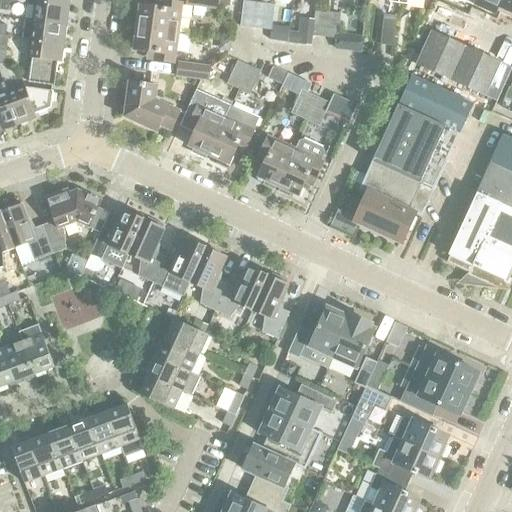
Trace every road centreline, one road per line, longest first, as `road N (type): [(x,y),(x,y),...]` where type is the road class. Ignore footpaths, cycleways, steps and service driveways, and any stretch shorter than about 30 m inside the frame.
road 1 (residential): [(511,339),(85,146)]
road 2 (residential): [(206,436),(98,385),(0,421)]
road 3 (residential): [(85,146),(108,0)]
